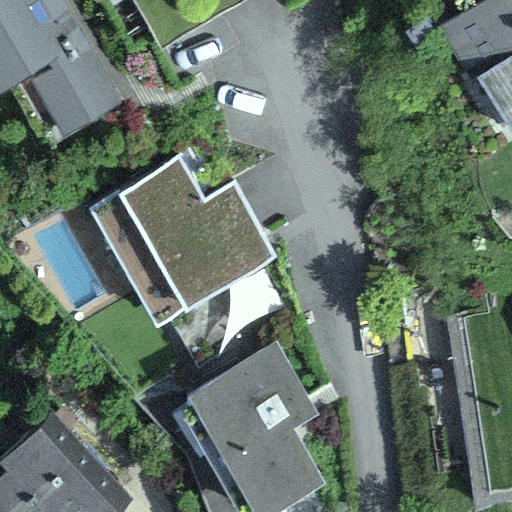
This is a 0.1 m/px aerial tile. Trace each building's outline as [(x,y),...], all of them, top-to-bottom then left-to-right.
[(69,0),(0,0),(0,107),(39,85),(69,137),(130,102),(69,0)] [(511,0),(491,0),(455,22),(511,117),(511,0)] [(186,155),(103,204),(177,331),(289,266),(247,193),(218,210),(186,155)] [(280,346),(182,407),(248,511),(325,511),(289,455),(332,428),(280,346)] [(123,511),(126,509),(43,431),(0,476),(0,511),(123,511)]
